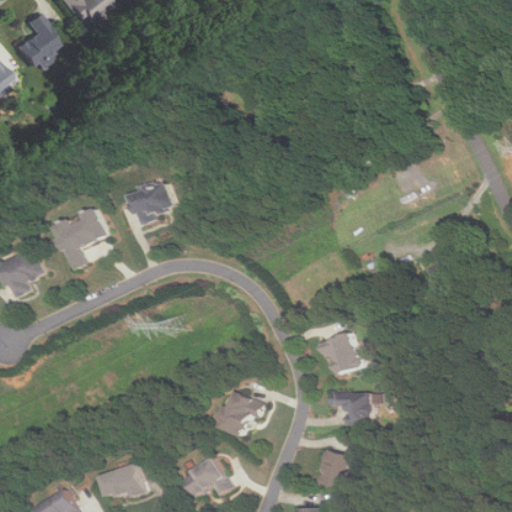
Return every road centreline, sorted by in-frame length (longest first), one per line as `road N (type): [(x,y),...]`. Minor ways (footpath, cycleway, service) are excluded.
road 1 (residential): [(269,511),(304,415),(304,390),(282,320),(238,273),(203,263),(155,269),(8,341)]
road 2 (residential): [(408,0),(511,215)]
